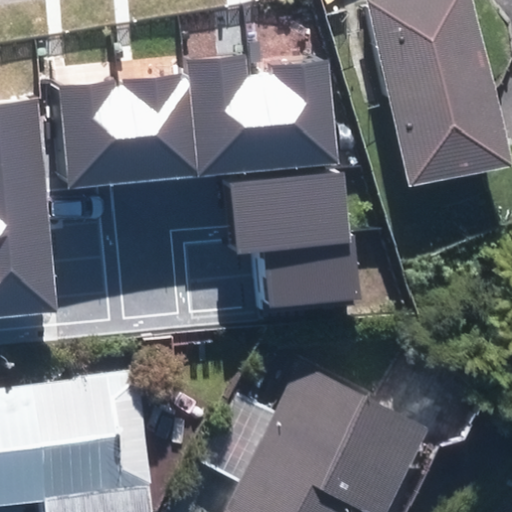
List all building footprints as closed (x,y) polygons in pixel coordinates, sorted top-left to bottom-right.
[(472,0),(369,0),(405,180),(504,160),(472,0)] [(211,193),(144,94),(53,155),(59,163),(0,203),(0,212),(57,297),(211,193)] [(317,211),(208,216),(212,301),(321,297),(317,211)] [(294,365),(261,365),(246,391),(237,386),(199,456),(211,462),(193,494),(225,511),(354,511),(358,505),(371,511),(372,511),(422,421),(300,354),(294,365)] [(142,371),(0,376),(0,491),(39,491),(39,511),(122,511),(123,511),(148,510),(142,371)]
